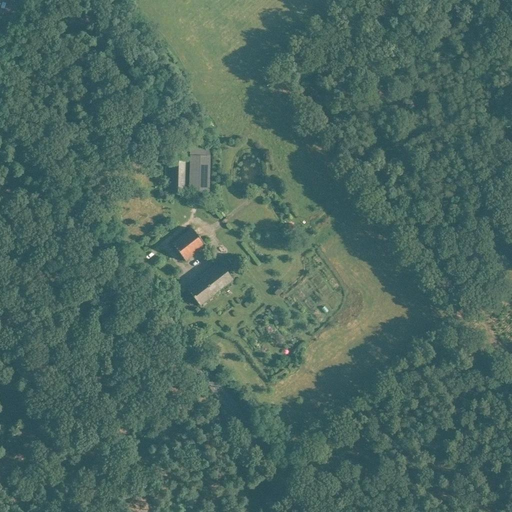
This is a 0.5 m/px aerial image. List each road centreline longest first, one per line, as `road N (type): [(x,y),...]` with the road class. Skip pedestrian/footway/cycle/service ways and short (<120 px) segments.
road 1 (tertiary): [(311,511),(0,116)]
road 2 (track): [(299,61),(313,85),(304,111),(511,386)]
road 3 (track): [(511,285),(286,479)]
